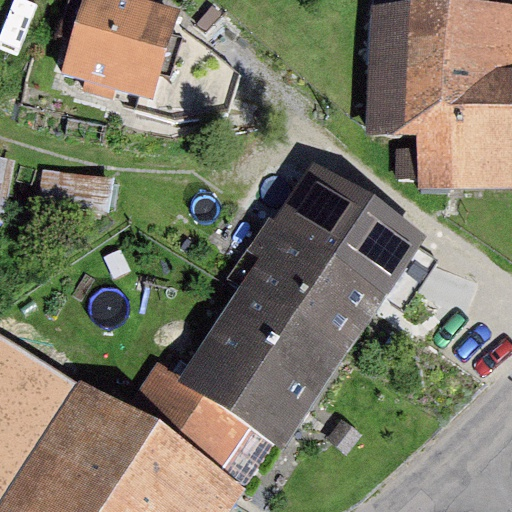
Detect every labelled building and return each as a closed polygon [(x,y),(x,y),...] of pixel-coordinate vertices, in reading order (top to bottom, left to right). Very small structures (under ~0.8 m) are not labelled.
[(89,0),(62,93),(154,120),(182,30),(182,27),(154,18),(159,0),(105,0),(104,4),(91,0),(89,0)] [(425,28),(425,0),(374,0),(370,25),(368,71),(375,72),(377,27),(425,28)] [(421,202),(511,205),(511,0),(425,0),(425,28),(377,27),(375,72),(372,158),(423,159),(421,202)] [(234,82),(182,30),(154,120),(180,130),(221,126),(234,82)] [(117,191),(44,177),(37,211),(110,225),(117,191)] [(2,511),(246,511),(248,510),(219,496),(245,456),(284,480),(429,263),(310,179),(249,269),(261,278),(187,391),(159,371),(118,429),(76,399),(2,511)]
